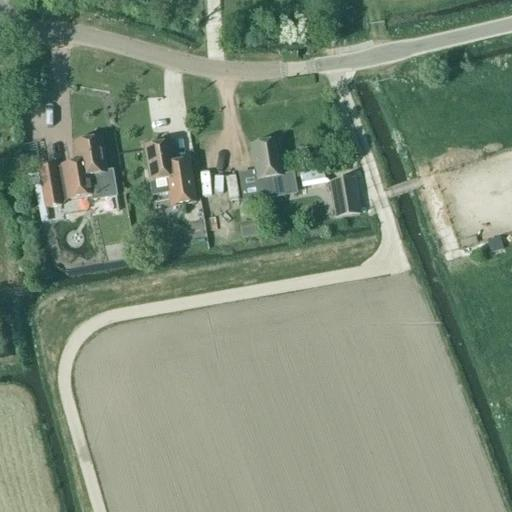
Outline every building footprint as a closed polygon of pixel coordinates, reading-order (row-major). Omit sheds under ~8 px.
[(61,167),(67,202),(92,197),(92,202),(116,198),(112,173),(106,174),(100,140),(74,144),(77,164),(61,167)] [(244,204),(270,200),(267,181),(283,178),(277,143),(251,147),(255,174),(239,176),(244,204)] [(170,145),(144,149),(150,184),(166,182),(171,208),(183,206),(184,213),(188,213),(188,206),(196,204),(191,177),(189,162),(173,164),(170,145)] [(45,210),(61,207),(54,167),(38,169),(45,210)] [(301,185),(324,181),(323,172),(300,175),(301,185)] [(360,216),(359,213),(353,180),(330,185),(336,220),(360,216)] [(242,241),(258,238),(256,222),(240,225),(242,241)]
